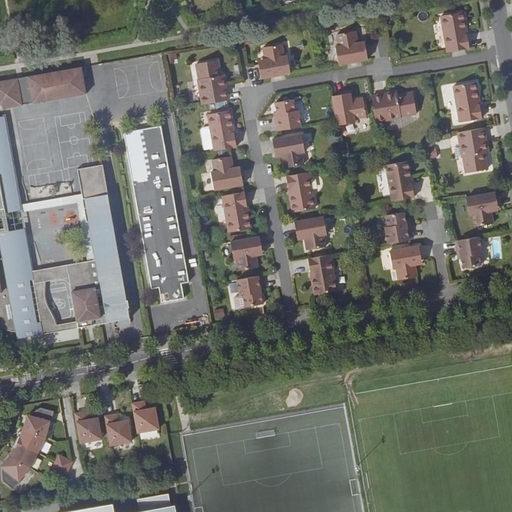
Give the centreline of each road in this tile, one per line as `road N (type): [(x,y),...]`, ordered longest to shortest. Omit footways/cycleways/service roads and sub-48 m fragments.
road 1 (residential): [(290,335),(248,110),(264,89),(505,50)]
road 2 (tertiary): [(290,335),(0,388)]
road 3 (tertiary): [(443,307),(290,335)]
